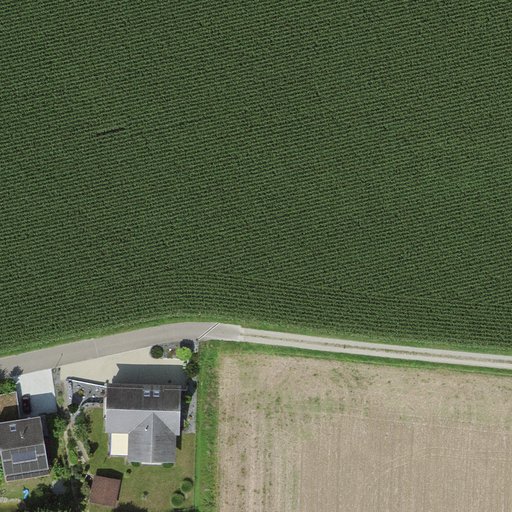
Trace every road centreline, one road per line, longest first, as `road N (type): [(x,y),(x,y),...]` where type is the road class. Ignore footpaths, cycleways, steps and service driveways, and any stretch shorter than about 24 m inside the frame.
road 1 (track): [(511,359),(204,331)]
road 2 (residential): [(204,331),(0,370)]
